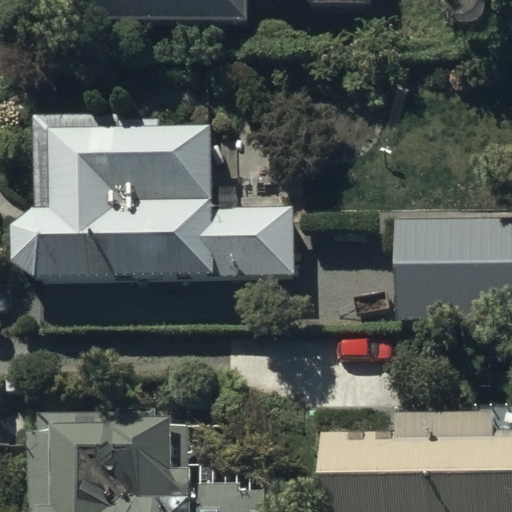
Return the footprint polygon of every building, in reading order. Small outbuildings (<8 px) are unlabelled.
[(42,0),(42,19),(246,19),(246,0),(308,0),(309,4),(371,5),(370,0),(42,0)] [(215,124),(39,126),(41,290),(298,287),(297,219),(216,220),(215,124)] [(511,224),(398,225),(399,327),(511,326),(511,224)] [(278,511),(278,510),(268,510),(268,433),(173,433),(173,428),(160,428),(160,418),(120,417),(120,421),(40,422),(40,441),(32,441),(32,511),(278,511)] [(401,444),(326,445),(326,511),(511,511),(511,451),(499,452),(499,425),(401,427),(401,444)]
